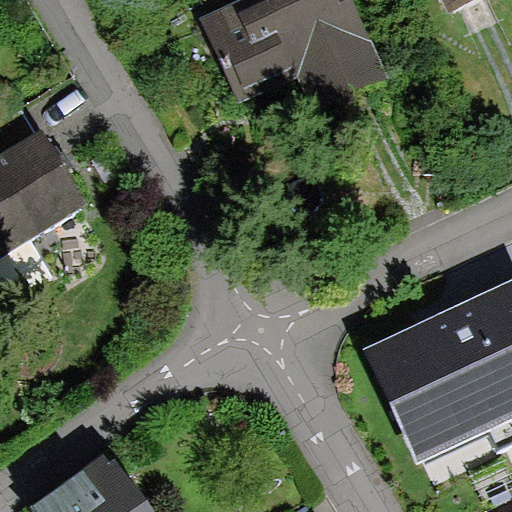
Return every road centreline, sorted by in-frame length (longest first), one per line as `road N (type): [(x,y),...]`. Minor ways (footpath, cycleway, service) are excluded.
road 1 (residential): [(264,326),(53,0)]
road 2 (residential): [(0,497),(165,380),(264,326)]
road 3 (residential): [(264,326),(511,209)]
road 4 (residential): [(372,511),(264,326)]
